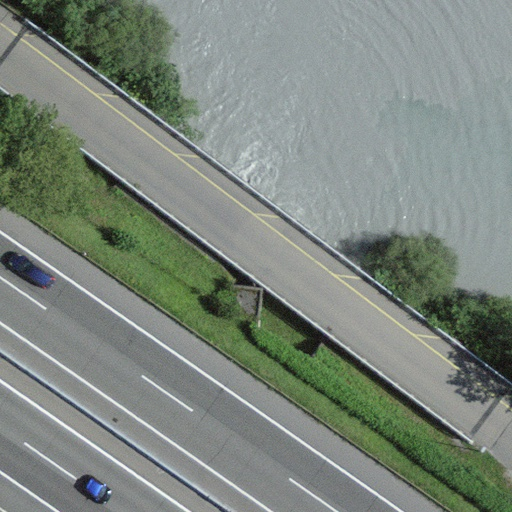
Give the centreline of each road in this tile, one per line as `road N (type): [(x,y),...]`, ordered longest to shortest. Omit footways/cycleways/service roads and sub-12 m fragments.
road 1 (unclassified): [(0,48),(511,434)]
road 2 (motorway): [(338,511),(0,274)]
road 3 (motorway): [(0,425),(125,511)]
